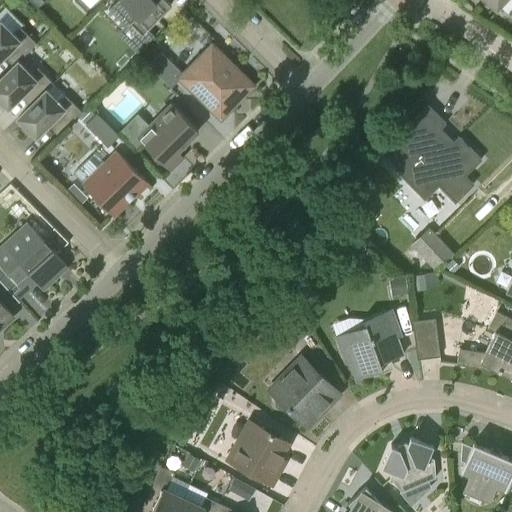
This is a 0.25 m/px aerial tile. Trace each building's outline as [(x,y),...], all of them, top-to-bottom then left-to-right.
[(117,0),(108,9),(126,26),(130,22),(142,34),(171,4),(166,0),(117,0)] [(17,62),(36,43),(20,27),(11,33),(1,22),(0,22),(0,59),(7,52),(17,62)] [(120,56),(127,44),(112,36),(105,47),(120,56)] [(231,101),(250,81),(221,52),(205,69),(196,59),(182,73),(161,52),(148,65),(153,70),(164,80),(171,88),(179,79),(221,119),(235,105),(231,101)] [(34,102),(46,90),(53,83),(37,67),(28,72),(17,62),(0,78),(0,104),(2,107),(3,107),(3,106),(4,104),(8,108),(24,92),(34,102)] [(46,90),(34,102),(18,118),(21,121),(19,123),(19,122),(18,123),(31,136),(31,135),(31,134),(32,133),(36,136),(52,120),(61,129),(56,133),(57,135),(81,111),(65,95),(53,83),(46,90)] [(445,121),(426,103),(382,152),(401,168),(397,172),(428,200),(441,185),(460,202),(476,183),(467,175),(483,158),(472,148),(459,135),(451,143),(437,130),(445,121)] [(198,130),(171,104),(137,137),(142,142),(152,152),(151,157),(158,164),(163,163),(170,170),(183,156),(178,150),(198,130)] [(85,124),(95,114),(88,106),(77,116),(85,124)] [(107,147),(119,136),(96,113),(95,114),(85,124),(107,147)] [(116,155),(114,152),(104,162),(107,165),(84,187),(113,216),(129,200),(127,198),(133,192),(140,199),(153,187),(150,185),(119,152),(116,155)] [(64,262),(32,227),(31,228),(32,229),(21,239),(16,233),(0,247),(0,281),(18,302),(19,301),(18,299),(36,282),(43,289),(58,275),(54,271),(64,262)] [(436,271),(453,254),(429,228),(411,245),(429,263),(436,271)] [(452,259),(446,265),(453,272),(459,265),(452,259)] [(425,288),(425,285),(423,274),(411,275),(413,289),(425,288)] [(408,292),(405,277),(390,280),(392,295),(408,292)] [(0,328),(13,317),(0,301),(0,328)] [(290,308),(281,317),(291,326),(299,317),(290,308)] [(382,369),(379,362),(402,354),(396,338),(401,337),(390,308),(362,319),(365,325),(336,335),(346,363),(350,362),(356,379),(382,369)] [(511,377),(511,318),(496,311),(487,328),(494,332),(484,352),(459,348),(456,364),(489,370),(489,369),(490,367),(511,377)] [(417,359),(440,356),(435,318),(412,321),(417,359)] [(307,427),(340,393),(301,356),(268,389),(277,398),(275,400),(275,405),(278,409),(283,408),(285,406),(307,427)] [(272,485),(279,471),(274,468),(288,442),(248,420),(226,460),(272,485)] [(433,446),(410,436),(407,443),(406,441),(396,445),(397,447),(390,444),(381,468),(392,472),(389,478),(400,490),(429,481),(435,478),(434,459),(428,457),(433,446)] [(471,446),(462,442),(460,460),(465,462),(460,472),(469,476),(463,490),(490,502),(496,487),(505,491),(509,481),(511,482),(511,458),(501,454),(501,453),(490,448),(489,449),(473,442),(471,446)] [(191,454),(185,464),(194,470),(200,459),(191,454)] [(176,511),(184,497),(166,489),(174,473),(160,466),(149,490),(160,494),(151,511),(176,511)] [(240,492),(244,483),(233,479),(229,488),(240,492)] [(386,511),(379,507),(381,505),(382,505),(365,487),(347,503),(351,507),(347,511),(386,511)] [(214,511),(219,503),(205,497),(201,506),(184,497),(176,511),(214,511)] [(219,503),(214,511),(247,511),(237,507),(232,509),(219,503)] [(511,511),(511,503),(508,507),(503,511),(511,511)]
